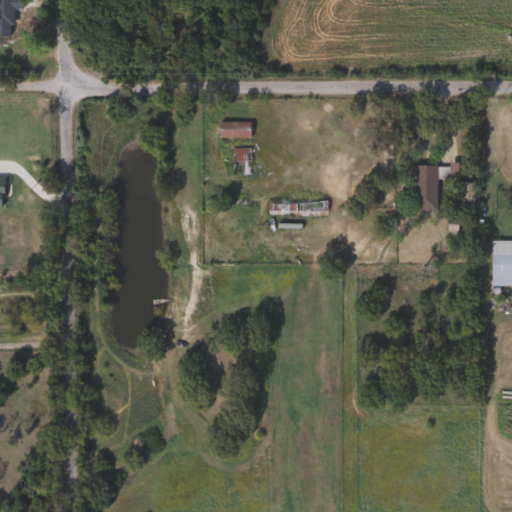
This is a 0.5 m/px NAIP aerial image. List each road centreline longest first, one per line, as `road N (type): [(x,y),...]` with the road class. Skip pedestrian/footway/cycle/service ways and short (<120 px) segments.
road 1 (residential): [(69,511),(63,0)]
road 2 (residential): [(511,83),(0,83)]
